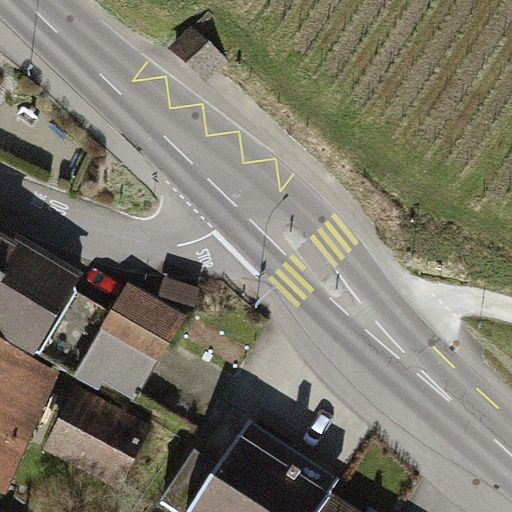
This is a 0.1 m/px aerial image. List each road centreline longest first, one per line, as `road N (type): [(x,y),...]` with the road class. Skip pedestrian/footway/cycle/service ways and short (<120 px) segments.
road 1 (primary): [(249,201),(511,453)]
road 2 (primary): [(25,0),(249,201)]
road 3 (residential): [(249,201),(217,231),(177,246),(72,231),(0,196)]
